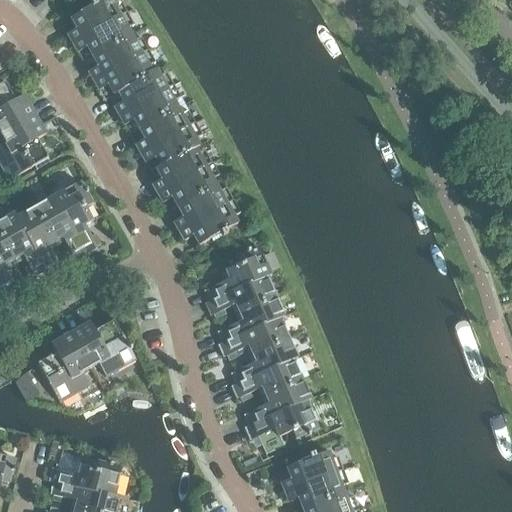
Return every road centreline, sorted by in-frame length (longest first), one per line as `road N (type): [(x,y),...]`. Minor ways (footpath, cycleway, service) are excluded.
road 1 (residential): [(157,259),(48,58),(0,9)]
road 2 (residential): [(248,511),(197,413),(175,304),(157,259)]
road 3 (residential): [(13,336),(157,259)]
road 4 (residential): [(511,116),(408,0)]
